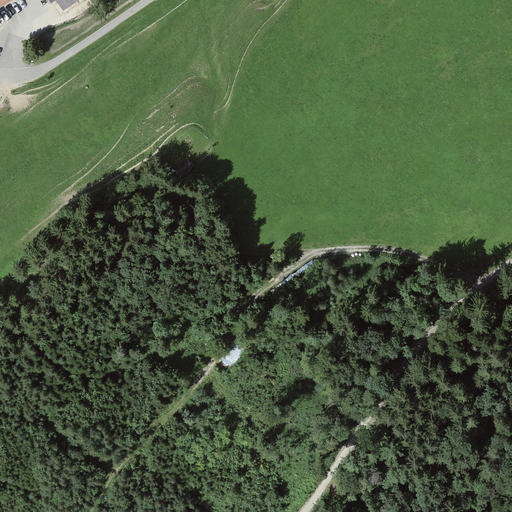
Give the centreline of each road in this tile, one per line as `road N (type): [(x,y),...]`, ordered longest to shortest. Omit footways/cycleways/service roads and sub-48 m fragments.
road 1 (track): [(511,256),(454,302),(307,511)]
road 2 (residential): [(148,0),(53,64),(0,75)]
